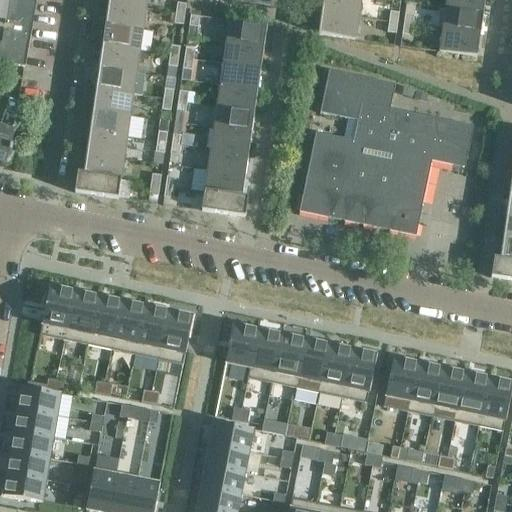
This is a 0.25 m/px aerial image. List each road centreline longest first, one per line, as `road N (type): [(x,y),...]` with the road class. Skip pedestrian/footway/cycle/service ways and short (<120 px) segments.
road 1 (residential): [(511,315),(47,219)]
road 2 (residential): [(47,219),(74,0)]
